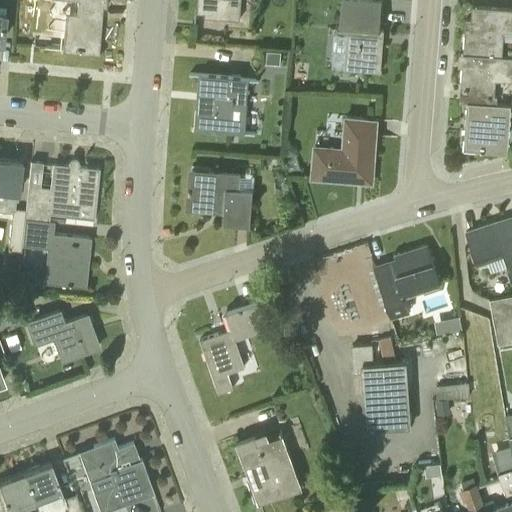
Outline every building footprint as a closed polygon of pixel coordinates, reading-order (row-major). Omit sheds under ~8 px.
[(62,11),(59,47),(96,50),(98,24),(94,24),(95,5),(106,6),(106,0),(77,0),(76,12),(62,11)] [(205,16),(239,19),(240,0),(205,0),(205,11),(195,10),(195,22),(196,11),(205,12),(205,16)] [(348,30),(345,67),(381,70),(384,28),(380,27),(381,0),(341,0),(340,29),(348,30)] [(463,52),(511,56),(511,55),(502,55),(504,30),(511,30),(511,8),(478,6),(477,19),(466,18),(463,52)] [(281,51),(267,49),(266,62),(280,63),(281,51)] [(511,105),(511,104),(496,103),(497,96),(494,95),(496,79),(511,80),(511,56),(463,52),(459,100),(467,101),(496,104),(511,105)] [(211,130),(244,133),(249,77),(190,72),(190,73),(203,74),(201,100),(197,100),(194,128),(211,129),(211,130)] [(496,104),(467,101),(464,149),(508,152),(511,105),(496,104)] [(342,145),(315,143),(312,176),(354,180),(354,178),(353,178),(353,173),(367,175),(368,157),(373,158),(374,158),(377,118),(344,115),(342,145)] [(285,156),(297,154),(296,147),(291,143),(286,143),(285,156)] [(0,201),(5,202),(5,197),(18,198),(21,160),(0,157),(0,201)] [(25,208),(26,208),(25,217),(48,219),(49,211),(93,216),(98,168),(53,163),(50,194),(28,192),(29,184),(28,184),(26,204),(25,208)] [(250,224),(253,188),(239,187),(240,173),(191,169),(188,206),(224,209),(223,222),(250,224)] [(20,249),(21,244),(22,244),(25,217),(26,208),(25,208),(14,207),(12,211),(8,247),(20,249)] [(511,273),(511,215),(466,231),(477,264),(506,255),(511,273)] [(48,246),(44,281),(85,286),(91,236),(53,232),(54,220),(48,219),(25,217),(22,244),(48,246)] [(404,293),(440,282),(427,243),(395,254),(398,262),(389,265),(388,261),(374,265),(381,284),(392,317),(410,311),(404,293)] [(6,271),(1,281),(10,286),(16,277),(6,271)] [(511,294),(490,298),(498,344),(511,341),(511,294)] [(14,296),(0,301),(0,327),(22,319),(14,296)] [(228,371),(245,365),(235,338),(267,326),(258,299),(226,310),(232,327),(200,338),(219,392),(220,391),(233,386),(228,371)] [(60,358),(61,359),(98,345),(89,321),(86,322),(83,314),(63,321),(59,309),(26,320),(35,343),(53,336),(60,358)] [(460,314),(455,315),(451,321),(453,330),(463,328),(460,314)] [(384,362),(396,361),(391,338),(380,341),(384,362)] [(352,344),(354,364),(354,370),(362,370),(366,428),(411,425),(406,360),(396,361),(384,362),(373,363),(372,343),(352,344)] [(436,397),(470,395),(469,383),(436,385),(436,397)] [(448,397),(435,399),(437,413),(450,412),(448,397)] [(511,399),(503,401),(505,410),(511,408),(511,399)] [(259,501),(302,485),(285,440),(261,449),(255,433),(236,440),(259,501)] [(114,482),(122,502),(153,491),(141,457),(135,459),(129,444),(133,442),(133,441),(113,448),(109,440),(114,438),(114,437),(79,450),(93,490),(114,482)] [(511,511),(511,453),(494,456),(508,498),(494,503),(494,500),(484,503),(486,511),(511,511)] [(64,498),(61,490),(50,460),(24,470),(35,499),(39,511),(51,511),(67,506),(64,498)] [(0,485),(9,509),(35,499),(24,470),(0,478),(0,485)] [(486,511),(484,503),(475,477),(461,479),(463,489),(466,500),(470,511),(486,511)] [(82,511),(76,494),(64,498),(67,506),(69,511),(82,511)] [(342,501),(346,511),(348,511),(359,508),(354,496),(342,501)] [(442,511),(441,507),(435,509),(433,503),(428,506),(429,511),(442,511)]
